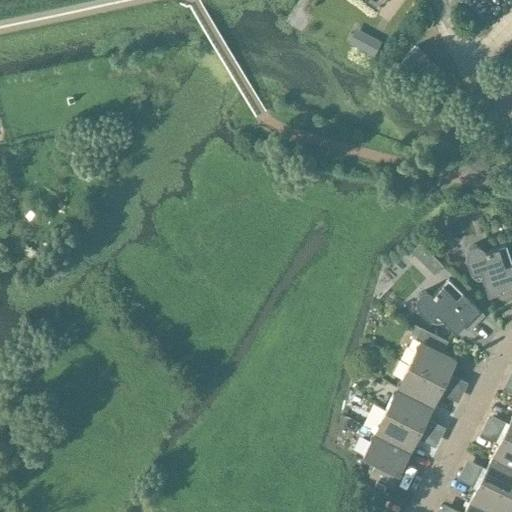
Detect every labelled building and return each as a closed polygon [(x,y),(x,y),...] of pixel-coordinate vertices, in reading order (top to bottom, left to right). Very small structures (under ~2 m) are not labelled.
[(373,56),(381,41),(368,34),(360,49),(373,56)] [(9,191),(2,183),(0,184),(0,195),(2,197),(9,191)] [(470,273),(479,270),(487,295),(498,291),(501,293),(503,298),(511,294),(511,265),(505,244),(484,251),(482,247),(479,244),(475,243),(471,244),(468,245),(465,248),(464,252),(465,257),(470,273)] [(35,249),(27,244),(22,251),(30,256),(35,249)] [(433,256),(424,265),(433,274),(443,265),(433,256)] [(429,320),(436,313),(455,331),(462,324),(466,323),(470,327),(483,313),(447,278),(432,293),(429,291),(425,290),(421,291),(418,293),(415,297),(414,300),(415,304),(418,308),(429,320)] [(427,330),(423,339),(443,349),(448,341),(427,330)] [(418,340),(407,363),(444,381),(455,358),(418,340)] [(407,363),(395,385),(432,404),(444,381),(407,363)] [(395,385),(384,408),(421,426),(432,404),(395,385)] [(384,408),(373,430),(409,449),(421,426),(384,408)] [(511,412),(502,432),(511,436),(511,412)] [(391,485),(409,449),(373,430),(361,454),(375,461),(369,473),(391,485)] [(511,436),(502,432),(491,454),(511,464),(511,436)] [(511,464),(491,454),(480,476),(511,493),(511,464)] [(511,493),(480,476),(469,499),(493,511),(506,511),(511,502),(511,493)] [(392,496),(404,502),(408,493),(396,487),(392,496)] [(493,511),(469,499),(462,511),(493,511)]
